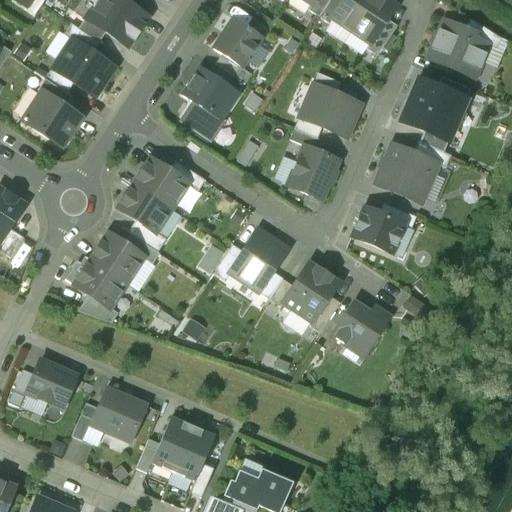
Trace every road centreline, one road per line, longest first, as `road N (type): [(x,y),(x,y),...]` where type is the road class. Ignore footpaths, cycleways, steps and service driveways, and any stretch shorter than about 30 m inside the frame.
road 1 (residential): [(308,236),(365,156),(420,47),(432,20),(427,0)]
road 2 (residential): [(126,105),(308,236)]
road 3 (residential): [(0,448),(143,511)]
road 4 (residential): [(59,226),(0,357)]
road 5 (residential): [(126,105),(193,0)]
